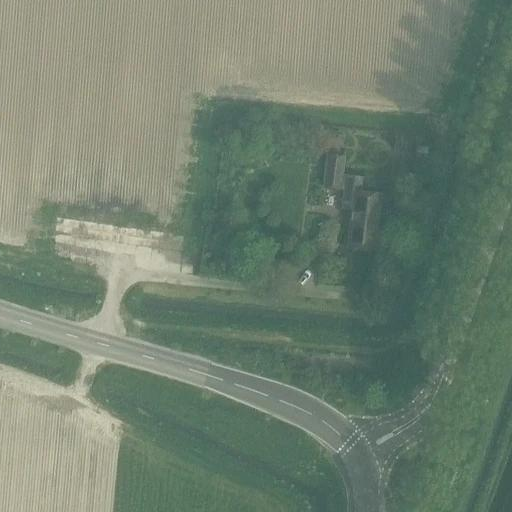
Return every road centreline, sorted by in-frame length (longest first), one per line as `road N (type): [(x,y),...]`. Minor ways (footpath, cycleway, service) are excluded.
road 1 (secondary): [(354,455),(328,425),(267,396),(0,314)]
road 2 (unclassified): [(458,331),(423,412),(354,455)]
road 3 (unclassified): [(458,331),(511,179)]
